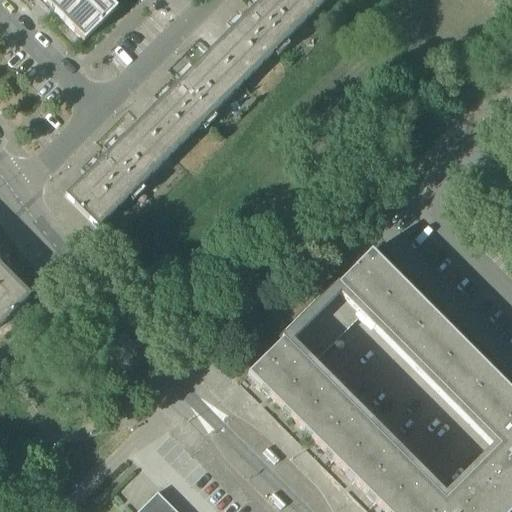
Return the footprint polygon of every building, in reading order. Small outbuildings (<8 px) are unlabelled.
[(115,10),(105,0),(39,0),(83,43),(115,10)] [(96,230),(326,0),(261,0),(63,198),(96,230)] [(511,511),(511,396),(509,393),(507,392),(486,371),(485,370),(484,369),(462,347),(462,346),(439,324),(439,323),(416,301),(416,300),(394,278),(393,277),(370,255),(370,254),(369,254),(352,271),(340,283),(336,287),(337,288),(395,346),(469,420),(490,442),(507,426),(509,423),(510,422),(511,424),(511,434),(510,437),(480,467),(459,487),(434,511),(423,511),(418,506),(431,492),(411,472),(321,382),(283,343),(281,342),(273,350),(266,357),(246,377),(247,378),(268,399),(269,399),(286,417),(289,420),(290,421),(310,441),(311,442),(331,462),(332,463),(353,484),(374,505),(375,505),(381,511),(511,511)] [(0,326),(29,298),(0,268),(0,326)] [(172,511),(156,496),(139,511),(172,511)]
